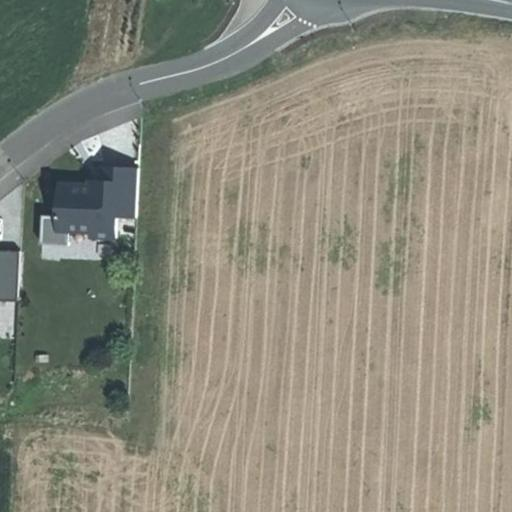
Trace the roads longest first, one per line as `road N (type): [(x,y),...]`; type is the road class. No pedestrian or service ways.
road 1 (tertiary): [(0,161),(59,117),(209,65)]
road 2 (tertiary): [(209,65),(252,55),(331,9)]
